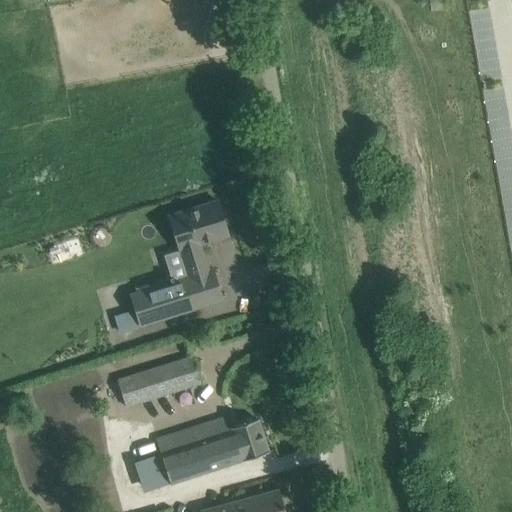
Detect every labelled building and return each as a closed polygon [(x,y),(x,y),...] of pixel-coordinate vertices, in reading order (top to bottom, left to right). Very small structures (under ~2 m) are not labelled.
[(170,282),(131,295),(140,325),(222,299),(213,269),(209,271),(200,244),(228,235),(218,201),(169,216),(179,250),(180,250),(189,277),(174,281),(172,277),(169,278),(170,282)] [(132,310),(114,315),(119,334),(137,329),(132,310)] [(193,356),(117,381),(125,407),(202,382),(193,356)] [(228,415),(156,438),(161,453),(170,482),(269,451),(258,419),(231,427),(228,415)] [(285,511),(279,489),(229,502),(231,511),(285,511)] [(231,511),(229,502),(201,510),(201,511),(231,511)]
